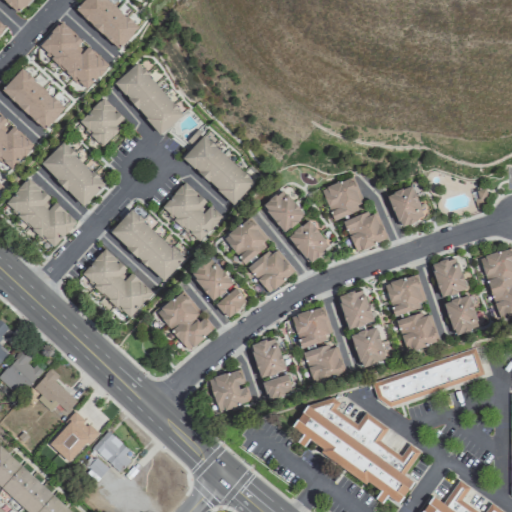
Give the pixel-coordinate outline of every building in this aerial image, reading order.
[(1,0),(15,13),(27,0),(1,0)] [(80,0),(73,8),(116,49),(137,28),(107,0),(80,0)] [(83,91),(108,67),(87,46),(79,55),(72,48),(80,41),(61,22),(37,45),(83,91)] [(159,136),(184,115),(137,61),(113,82),(159,136)] [(0,90),(43,130),(63,108),(19,68),(0,88),(0,90)] [(101,148),(127,121),(102,96),(76,123),(101,148)] [(0,126),(5,120),(0,115),(0,161),(9,170),(32,145),(12,126),(4,135),(0,130),(0,126)] [(203,134),(182,157),(232,205),(254,182),(203,134)] [(38,165),(84,207),(106,182),(61,140),(38,165)] [(78,223),(27,176),(2,204),(52,250),(78,223)] [(364,209),(352,177),(321,188),(332,220),(364,209)] [(183,181),(159,207),(199,244),(224,217),(183,181)] [(386,196),(401,227),(425,215),(410,184),(386,196)] [(261,206),(284,233),(305,215),(282,188),(261,206)] [(163,282),(185,259),(131,208),(108,231),(163,282)] [(356,252),(386,240),(374,209),(343,221),(356,252)] [(270,243),(249,216),(222,237),(244,264),(270,243)] [(330,245),(306,219),(287,238),(310,263),(330,245)] [(266,293),(294,275),(276,246),(247,265),(266,293)] [(129,320),(154,293),(103,248),(79,274),(129,320)] [(511,249),(481,255),(494,321),(511,317),(511,249)] [(430,264),(441,298),(467,290),(456,255),(430,264)] [(233,283),(210,257),(190,275),(213,301),(233,283)] [(392,315),(425,307),(417,274),(384,282),(392,315)] [(227,319),(248,302),(236,287),(215,303),(227,319)] [(373,322),(364,288),(337,295),(346,329),(373,322)] [(214,332),(183,290),(154,311),(185,353),(214,332)] [(443,302),(454,337),(480,328),(469,294),(443,302)] [(300,348),(333,339),(323,305),(290,315),(300,348)] [(395,320),(406,353),(439,343),(429,310),(395,320)] [(0,360),(7,353),(0,347),(0,339),(9,328),(0,321),(0,360)] [(350,333),(359,369),(386,362),(377,326),(350,333)] [(250,343),(259,378),(285,371),(276,336),(250,343)] [(336,342),(303,351),(311,383),(344,374),(336,342)] [(27,360),(31,356),(24,350),(0,374),(0,377),(18,395),(40,373),(27,360)] [(373,378),(381,408),(485,379),(477,350),(373,378)] [(66,412),(76,401),(54,381),(59,375),(50,368),(29,392),(52,411),(57,405),(66,412)] [(206,377),(215,413),(250,403),(241,368),(206,377)] [(261,381),(267,400),(293,392),(287,372),(261,381)] [(307,442),(365,483),(369,484),(377,490),(374,499),(382,504),(386,497),(399,502),(413,481),(404,475),(418,454),(420,450),(409,443),(402,453),(396,451),(382,441),(387,427),(365,411),(357,423),(338,410),(341,402),(314,395),(292,427),(300,432),(297,442),(304,447),(307,442)] [(46,443),(67,462),(95,432),(74,412),(46,443)] [(134,456),(108,431),(92,447),(118,473),(134,456)] [(0,486),(28,511),(72,511),(0,446),(0,486)] [(99,478),(107,469),(93,456),(84,465),(99,478)] [(505,511),(492,503),(487,506),(483,511),(481,511),(462,500),(471,487),(457,479),(443,502),(431,495),(420,511),(505,511)]
